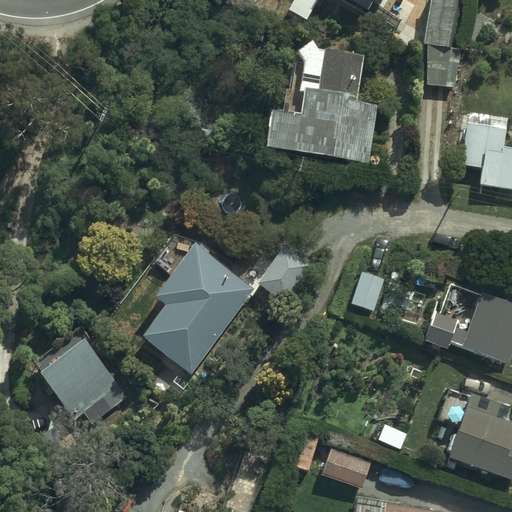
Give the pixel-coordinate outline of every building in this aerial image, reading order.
[(337,0),(373,20),(383,0),(337,0)] [(455,0),(428,0),(425,45),(429,45),(426,91),(443,93),(446,58),(451,58),(455,0)] [(301,70),(289,68),(282,121),(271,119),(266,155),(369,168),(376,112),(354,109),(360,64),(316,59),(309,49),(294,60),(301,70)] [(511,133),(467,126),(459,172),(481,176),(478,191),(511,196),(511,151),(509,151),(511,133)] [(253,292),(193,250),(154,305),(165,312),(142,344),(191,379),(253,292)] [(311,270),(282,252),(258,289),(287,307),(311,270)] [(361,272),(349,310),(373,317),(384,279),(361,272)] [(511,311),(481,301),(468,337),(456,333),(458,326),(435,318),(425,346),(446,353),(448,346),(508,366),(511,353),(511,311)] [(125,400),(83,347),(39,383),(73,426),(84,418),(91,427),(125,400)] [(510,414),(471,400),(449,464),(511,485),(511,428),(505,426),(510,414)] [(369,469),(329,454),(320,480),(360,494),(369,469)]
